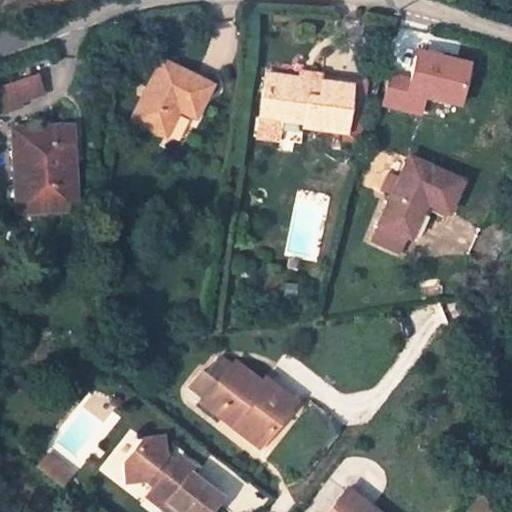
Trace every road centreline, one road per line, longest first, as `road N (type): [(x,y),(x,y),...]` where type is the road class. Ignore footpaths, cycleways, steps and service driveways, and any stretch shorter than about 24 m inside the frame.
road 1 (residential): [(511,222),(483,301),(496,411),(511,442)]
road 2 (residential): [(149,0),(0,44)]
road 3 (residential): [(511,38),(387,0)]
